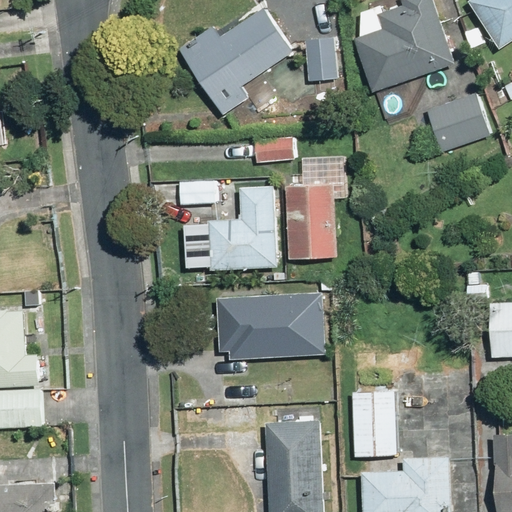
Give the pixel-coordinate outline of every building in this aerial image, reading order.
[(465,62),(441,0),(410,0),(413,4),(386,15),(392,30),(367,39),(387,92),(465,62)] [(511,39),(511,0),(483,0),(482,1),(507,43),(511,39)] [(223,25),(188,46),(230,115),(263,95),(253,78),(300,49),(274,7),(229,35),(223,25)] [(342,38),(312,40),(315,82),(345,81),(342,38)] [(482,90),(433,108),(449,151),(498,133),(482,90)] [(311,174),(311,185),(295,185),(298,255),(350,253),(348,183),(338,184),(338,173),(311,174)] [(289,266),(286,183),(251,184),(253,220),(219,221),(220,269),(289,266)] [(335,295),(228,295),(228,359),(335,359),(335,295)] [(511,299),(499,300),(501,354),(511,354),(511,299)] [(34,313),(0,313),(0,427),(49,427),(48,353),(34,353),(34,313)] [(407,390),(361,390),(361,456),(407,456),(407,390)] [(335,511),(334,413),(274,414),(275,511),(335,511)] [(411,468),(371,470),(373,511),(458,511),(456,456),(411,458),(411,468)] [(67,511),(68,484),(0,484),(0,511),(67,511)]
